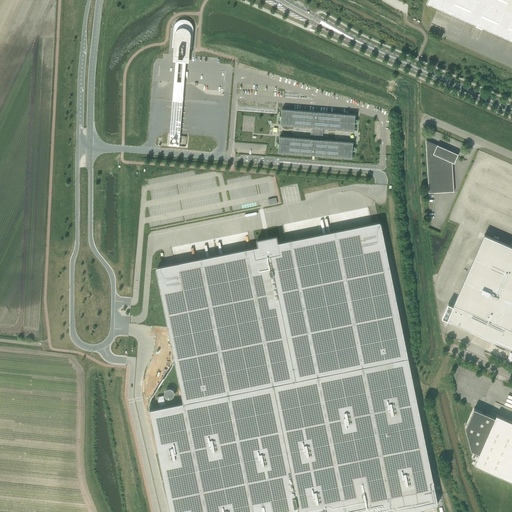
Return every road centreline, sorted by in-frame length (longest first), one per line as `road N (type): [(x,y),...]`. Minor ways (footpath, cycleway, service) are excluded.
road 1 (unclassified): [(78,147),(72,331),(90,347),(111,335),(112,279),(92,246),(89,147)]
road 2 (unclassified): [(276,162),(378,167),(382,116),(236,71),(227,158)]
road 3 (unknown): [(465,204),(433,281),(439,288),(449,285),(483,211)]
road 4 (primary): [(511,110),(368,47)]
road 5 (unclassified): [(89,0),(78,147)]
road 6 (unclassified): [(89,147),(99,0)]
road 7 (unclassified): [(227,158),(89,147)]
